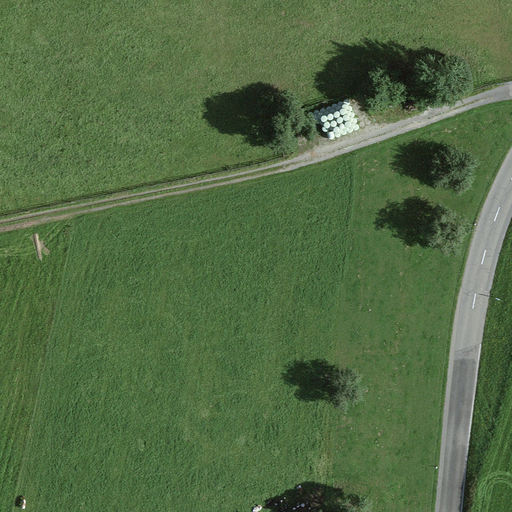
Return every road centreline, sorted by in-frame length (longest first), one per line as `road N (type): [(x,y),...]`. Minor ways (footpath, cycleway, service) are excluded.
road 1 (track): [(0,224),(280,167),(511,94)]
road 2 (residential): [(511,177),(478,267),(446,511)]
